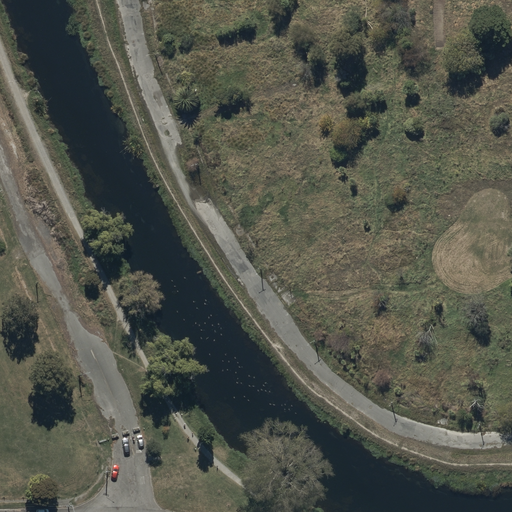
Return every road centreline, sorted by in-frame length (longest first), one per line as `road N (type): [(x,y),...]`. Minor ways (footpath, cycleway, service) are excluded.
road 1 (track): [(127,0),(154,100),(180,156),(258,289),(314,363),(352,397),(407,428),(511,436)]
road 2 (track): [(0,158),(129,433)]
